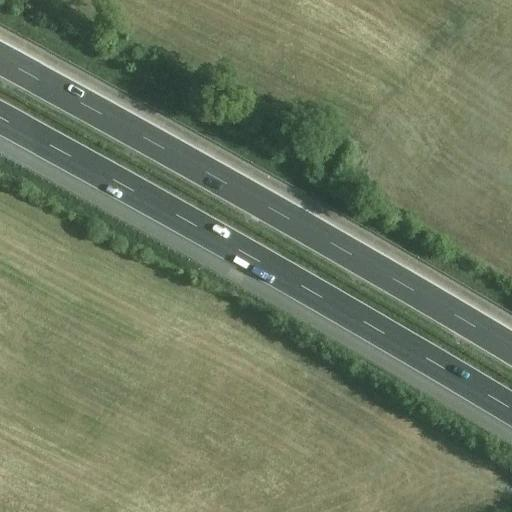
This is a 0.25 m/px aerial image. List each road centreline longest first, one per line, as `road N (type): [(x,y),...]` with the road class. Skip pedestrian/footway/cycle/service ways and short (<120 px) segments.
road 1 (motorway): [(511,347),(0,58)]
road 2 (motorway): [(0,131),(511,419)]
